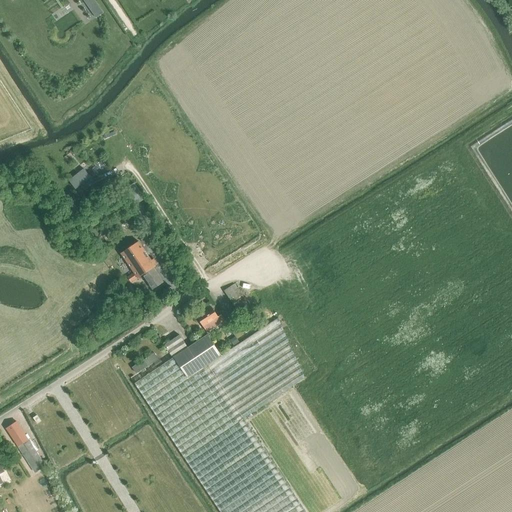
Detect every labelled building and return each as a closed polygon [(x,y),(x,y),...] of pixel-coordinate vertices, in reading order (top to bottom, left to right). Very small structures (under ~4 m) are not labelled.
[(93,0),(86,0),(84,2),(96,18),(103,13),(93,0)] [(84,170),(69,182),(76,189),(90,177),(84,170)] [(134,183),(122,190),(133,207),(145,200),(134,183)] [(119,226),(126,236),(153,218),(146,208),(119,226)] [(138,242),(121,254),(134,273),(127,278),(130,282),(137,278),(137,279),(142,275),(152,290),(163,283),(153,268),(155,266),(138,242)] [(252,324),(257,320),(235,284),(224,291),(243,320),(247,317),(252,324)] [(226,323),(221,315),(218,317),(211,307),(197,317),(203,327),(207,333),(220,324),(221,326),(226,323)] [(157,369),(133,385),(219,511),(306,511),(244,418),(304,378),(278,319),(221,356),(207,335),(173,357),(174,357),(164,364),(160,359),(159,360),(154,353),(132,368),(136,374),(153,363),(157,369)] [(164,345),(171,356),(186,346),(179,335),(164,345)] [(235,337),(231,340),(234,346),(239,343),(235,337)] [(37,415),(32,418),(37,424),(41,421),(37,415)] [(34,442),(31,444),(16,422),(5,429),(34,473),(45,466),(43,463),(46,461),(34,442)]
